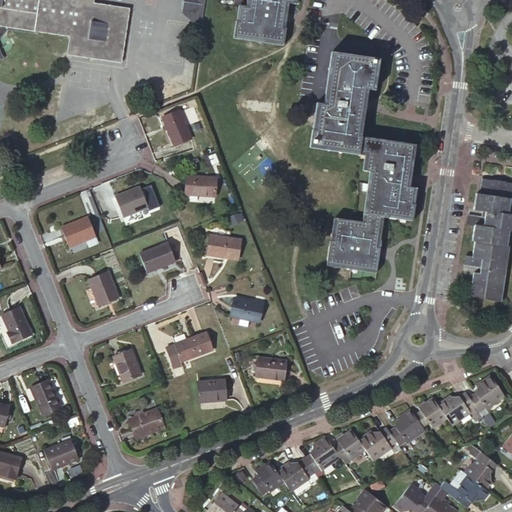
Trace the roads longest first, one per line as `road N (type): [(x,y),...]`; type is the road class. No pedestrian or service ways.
road 1 (tertiary): [(420,324),(460,85),(461,20)]
road 2 (residential): [(148,475),(389,377),(409,353)]
road 3 (residential): [(125,484),(66,341)]
road 4 (residential): [(66,341),(12,207)]
road 5 (residential): [(12,207),(125,159),(127,145)]
road 6 (residential): [(183,286),(170,302),(66,341)]
